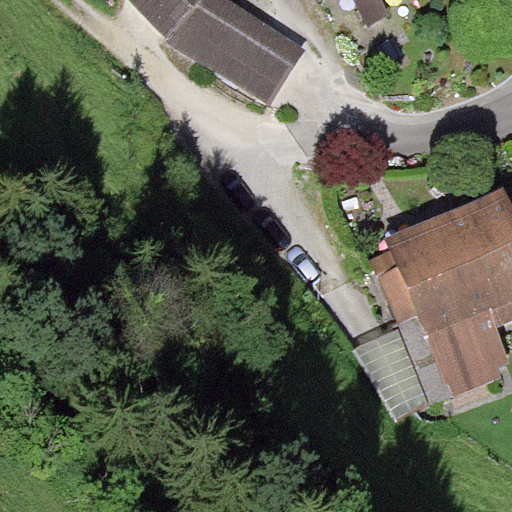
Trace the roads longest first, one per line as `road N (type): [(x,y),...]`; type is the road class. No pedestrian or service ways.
road 1 (track): [(511,122),(497,131),(389,145),(298,136),(204,99)]
road 2 (track): [(0,348),(166,507)]
road 3 (track): [(76,0),(204,99)]
